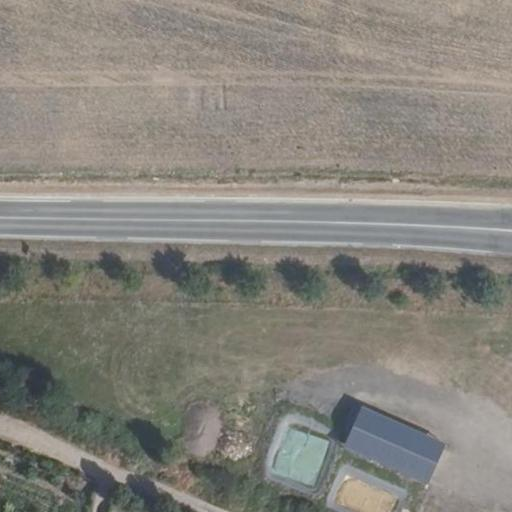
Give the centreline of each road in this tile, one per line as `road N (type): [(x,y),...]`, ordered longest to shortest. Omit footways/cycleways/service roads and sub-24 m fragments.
road 1 (secondary): [(0,216),(511,233)]
road 2 (track): [(0,426),(212,511)]
